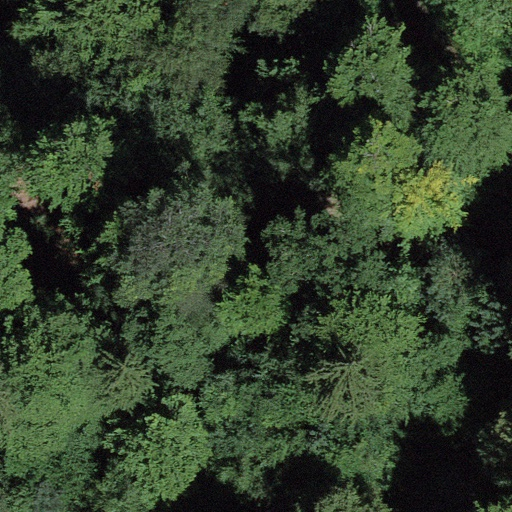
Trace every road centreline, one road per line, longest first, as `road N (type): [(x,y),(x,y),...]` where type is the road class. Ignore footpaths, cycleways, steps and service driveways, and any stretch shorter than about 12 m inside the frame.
road 1 (track): [(511,209),(268,233),(0,170)]
road 2 (track): [(511,203),(392,0)]
